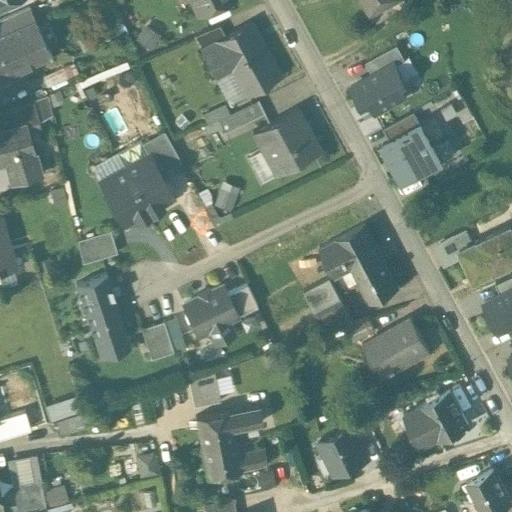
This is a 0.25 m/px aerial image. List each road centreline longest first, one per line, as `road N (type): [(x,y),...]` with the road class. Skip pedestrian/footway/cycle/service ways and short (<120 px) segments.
road 1 (residential): [(511,420),(379,182)]
road 2 (residential): [(155,289),(379,182)]
road 3 (residential): [(289,505),(511,438)]
road 4 (residential): [(379,182),(278,0)]
